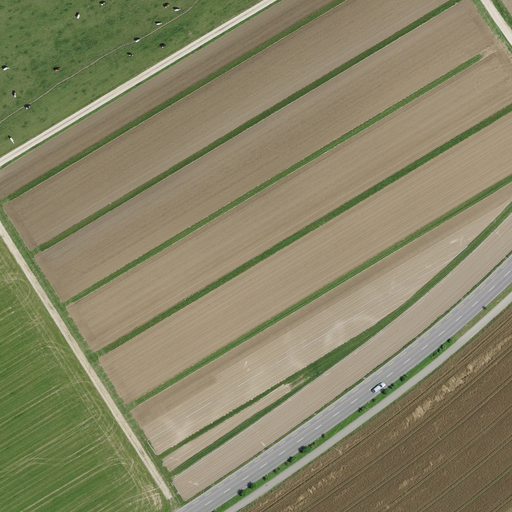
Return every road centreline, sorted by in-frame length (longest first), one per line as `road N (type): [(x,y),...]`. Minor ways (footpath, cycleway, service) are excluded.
road 1 (secondary): [(193,511),(371,387),(511,267)]
road 2 (track): [(229,511),(346,432),(511,295)]
road 3 (track): [(0,227),(167,496)]
road 4 (track): [(272,0),(0,162)]
